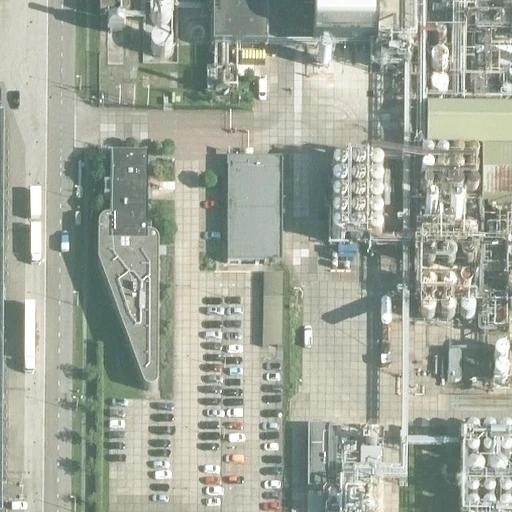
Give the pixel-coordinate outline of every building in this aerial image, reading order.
[(128,17),(128,0),(99,0),(99,17),(128,17)] [(265,50),(265,0),(212,0),(212,50),(214,50),(228,50),(265,50)] [(313,0),(313,46),(374,46),(375,5),(334,5),(333,0),(313,0)] [(168,26),(169,24),(170,22),(170,21),(171,20),(171,19),(170,17),(170,16),(170,15),(168,13),(167,11),(165,10),(163,9),(161,8),(158,8),(156,9),(154,10),(152,12),(151,13),(149,15),(149,16),(149,18),(149,19),(149,21),(149,23),(150,25),(152,27),(153,28),(155,29),(157,30),(159,30),(161,30),(162,30),(164,29),(166,28),(167,27),(168,26)] [(445,19),(445,18),(444,17),(444,16),(442,15),(440,14),(439,14),(438,14),(436,15),(435,16),(435,17),(434,18),(434,19),(434,20),(434,21),(434,23),(435,24),(436,24),(437,25),(438,25),(439,26),(441,25),(442,25),(443,24),(444,23),(445,22),(445,21),(445,20),(445,19)] [(511,38),(511,22),(466,22),(466,38),(511,38)] [(446,40),(445,39),(445,38),(444,36),(443,35),(442,35),(441,34),(439,34),(438,35),(436,35),(435,36),(434,38),(434,39),(434,40),(434,42),(434,43),(435,44),(436,45),(437,45),(438,46),(439,46),(440,46),(441,46),(442,45),(443,45),(444,44),(445,43),(445,42),(445,41),(446,40)] [(170,55),(171,54),(172,53),(172,52),(172,50),(172,49),(172,48),(172,47),(172,45),(172,44),(171,44),(170,42),(169,41),(167,39),(165,38),(163,38),(160,38),(158,38),(156,39),(154,41),(153,43),(151,45),(151,47),(151,49),(151,50),(151,51),(151,53),(152,54),(154,56),(155,57),(156,58),(158,59),(160,60),(162,60),(163,60),(166,59),(167,58),(169,57),(170,55)] [(510,39),(478,39),(477,40),(476,41),(476,43),(476,44),(476,45),(476,46),(477,47),(478,48),(510,48),(511,47),(511,45),(511,43),(511,41),(511,40),(510,39)] [(228,92),(228,50),(214,50),(213,92),(228,92)] [(511,51),(510,50),(477,50),(476,51),(476,52),(475,54),(476,55),(476,56),(477,56),(477,57),(510,58),(511,57),(511,56),(511,55),(511,54),(511,53),(511,52),(511,51)] [(444,71),(445,70),(446,69),(446,68),(446,67),(446,65),(446,64),(446,63),(445,61),(444,60),(442,59),(440,58),(439,58),(437,58),(435,58),(434,59),(433,61),(431,62),(431,64),(431,67),(431,68),(432,69),(433,70),(433,71),(435,73),(436,73),(438,73),(439,73),(441,73),(442,73),(443,72),(444,71)] [(510,60),(508,59),(479,59),(477,60),(476,61),(476,62),(475,63),(475,64),(475,66),(476,68),(476,69),(477,71),(478,71),(508,72),(509,71),(511,69),(511,68),(511,66),(511,64),(511,63),(511,62),(510,60)] [(510,75),(508,74),(478,73),(477,74),(476,76),(475,78),(475,80),(475,82),(476,84),(477,85),(478,86),(508,86),(509,85),(510,84),(511,82),(511,81),(511,80),(511,79),(511,78),(511,77),(511,76),(510,75)] [(181,77),(180,76),(140,75),(139,76),(138,77),(137,78),(137,80),(137,82),(138,83),(139,85),(140,85),(180,86),(181,85),(182,84),(182,83),(182,82),(182,81),(182,80),(182,79),(182,78),(181,77)] [(446,95),(447,94),(447,93),(447,91),(447,89),(446,88),(445,86),(444,85),(442,84),(441,83),(439,83),(437,83),(435,84),(434,84),(433,86),(432,87),(431,88),(431,89),(431,91),(431,92),(431,93),(431,95),(432,96),(433,97),(434,98),(436,99),(437,99),(439,99),(440,99),(442,99),(443,98),(444,98),(445,96),(446,95)] [(499,107),(500,87),(466,86),(465,106),(499,107)] [(508,99),(509,98),(510,97),(510,95),(510,94),(510,93),(510,92),(509,91),(508,91),(507,90),(505,90),(504,90),(503,90),(502,91),(501,92),(501,93),(500,94),(500,95),(500,96),(500,97),(501,98),(502,99),(503,100),(505,100),(507,100),(508,99)] [(511,154),(511,111),(427,112),(427,155),(481,154),(511,154)] [(511,206),(511,154),(481,154),(481,206),(511,206)] [(460,170),(461,170),(462,168),(463,167),(463,165),(463,164),(463,162),(462,161),(461,160),(460,159),(458,158),(457,158),(455,158),(454,159),(452,159),(452,160),(450,162),(450,163),(450,164),(450,165),(450,166),(451,168),(452,169),(453,170),(455,171),(457,171),(459,171),(460,170)] [(157,381),(157,256),(158,251),(158,250),(146,250),(146,244),(147,244),(147,238),(146,238),(146,221),(146,179),(146,160),(146,159),(110,159),(110,160),(109,221),(107,221),(105,221),(103,222),(102,222),(101,223),(99,225),(98,227),(97,228),(97,230),(97,266),(125,342),(142,387),(144,388),(145,389),(148,389),(149,389),(151,388),(153,387),(154,386),(155,384),(156,383),(157,381)] [(431,161),(431,160),(429,159),(428,159),(426,159),(424,159),(422,160),(421,161),(421,162),(420,163),(420,164),(420,165),(420,166),(421,168),(421,169),(422,170),(423,170),(425,171),(426,171),(428,171),(429,170),(430,170),(431,168),(432,167),(432,166),(432,165),(432,163),(431,161)] [(445,169),(446,167),(447,166),(447,165),(447,164),(446,163),(446,162),(445,160),(444,160),(442,159),(441,159),(439,159),(438,160),(437,160),(436,161),(436,163),(435,164),(435,165),(435,166),(436,168),(437,169),(438,170),(440,171),(441,171),(442,170),(444,170),(445,169)] [(474,170),(476,169),(476,167),(477,166),(477,165),(477,163),(476,162),(476,161),(475,160),(474,160),(473,159),(471,159),(470,159),(468,160),(467,161),(466,162),(466,163),(465,164),(465,165),(465,166),(466,167),(466,168),(467,170),(469,170),(471,171),(473,171),(474,170)] [(281,266),(282,161),(227,160),(226,249),(263,249),(263,265),(281,266)] [(345,178),(346,178),(346,177),(346,176),(346,174),(346,173),(345,172),(345,170),(343,169),(342,168),(341,168),(339,167),(337,168),(336,168),(335,169),(333,170),(332,171),(332,172),(331,174),(331,176),(331,177),(332,178),(333,179),(334,180),(335,181),(336,182),(337,182),(338,182),(340,182),(341,182),(342,181),(344,181),(345,180),(345,178)] [(363,180),(364,178),(364,177),(364,176),(364,175),(364,174),(364,172),(362,171),(362,170),(360,169),(358,168),(357,168),(355,168),(353,169),(352,170),(351,171),(350,172),(349,174),(349,175),(349,176),(350,178),(350,180),(351,181),(352,182),(353,182),(355,183),(357,183),(358,183),(359,183),(361,182),(362,181),(363,180)] [(380,180),(381,179),(381,177),(381,176),(381,175),(381,174),(381,172),(380,171),(378,170),(377,169),(375,168),(373,168),(372,168),(371,169),(369,170),(368,171),(367,172),(367,174),(366,175),(366,176),(367,178),(367,179),(368,180),(369,181),(370,182),(372,183),(373,183),(374,183),(376,183),(377,182),(378,182),(379,181),(380,180)] [(430,186),(431,185),(431,184),(432,183),(433,182),(433,181),(433,180),(433,179),(433,177),(432,176),(431,175),(430,174),(428,173),(426,173),(425,173),(424,174),(423,174),(422,175),(421,175),(420,177),(420,178),(420,180),(420,182),(420,183),(421,184),(422,185),(423,186),(425,186),(427,187),(429,186),(430,186)] [(445,186),(446,185),(447,184),(447,183),(447,182),(448,181),(448,180),(448,179),(447,177),(446,176),(445,175),(444,174),(442,174),(440,174),(439,174),(438,175),(436,176),(435,177),(435,178),(435,179),(434,180),(434,181),(435,182),(435,183),(435,184),(436,185),(438,186),(440,187),(442,187),(443,187),(445,186)] [(461,177),(461,176),(460,175),(459,175),(457,174),(455,174),(453,175),(452,176),(451,177),(451,178),(450,179),(450,180),(450,181),(451,183),(451,184),(453,186),(454,186),(456,187),(457,187),(458,186),(459,186),(461,185),(462,184),(462,182),(462,181),(462,179),(462,178),(461,177)] [(475,185),(476,184),(477,183),(477,182),(477,181),(477,179),(477,178),(476,177),(475,176),(474,175),(473,175),(472,175),(471,175),(469,175),(468,176),(467,177),(466,178),(466,180),(466,181),(466,183),(467,185),(468,185),(469,186),(471,186),(473,186),(475,185)] [(345,195),(345,194),(346,192),(346,191),(346,189),(345,188),(344,186),(343,185),(342,184),(340,184),(339,184),(336,184),(335,184),(333,186),(333,187),(332,188),(331,190),(331,191),(331,192),(332,194),(332,195),(333,196),(334,197),(335,198),(337,198),(338,199),(340,198),(342,198),(343,197),(344,196),(345,195)] [(363,196),(364,194),(364,193),(364,192),(364,191),(364,190),(364,188),(363,187),(362,186),(360,185),(359,184),(357,184),(356,184),(354,185),(353,185),(352,186),(351,188),(350,188),(350,190),(350,191),(350,192),(350,194),(350,195),(351,196),(352,197),(353,198),(354,199),(356,199),(357,199),(358,199),(360,199),(361,198),(362,197),(363,196)] [(380,196),(381,195),(381,193),(381,192),(381,191),(381,190),(381,189),(380,188),(379,187),(378,185),(377,185),(375,184),(374,184),(372,184),(370,185),(369,186),(368,187),(367,188),(367,190),(366,192),(367,193),(367,194),(368,196),(368,197),(369,198),(371,198),(372,199),(373,199),(375,199),(377,199),(378,198),(379,197),(380,196)] [(430,200),(431,199),(432,197),(433,196),(433,194),(432,193),(432,192),(431,191),(430,190),(429,189),(427,188),(426,188),(425,188),(423,189),(422,189),(421,190),(420,192),(420,193),(419,193),(419,195),(419,197),(420,198),(421,199),(421,200),(423,201),(424,201),(426,202),(428,201),(429,201),(430,200)] [(477,191),(476,190),(475,189),(473,188),(471,188),(469,189),(467,190),(466,191),(465,193),(465,194),(465,195),(466,197),(466,198),(467,199),(469,200),(470,200),(471,200),(472,200),(474,200),(476,199),(476,198),(477,197),(477,196),(478,195),(478,194),(477,192),(477,191)] [(444,200),(445,199),(446,198),(446,197),(447,195),(447,194),(446,193),(446,192),(445,191),(443,190),(442,190),(440,189),(439,190),(438,190),(437,191),(436,192),(435,193),(435,194),(435,195),(435,196),(435,197),(436,198),(436,199),(437,200),(438,200),(440,201),(442,201),(443,200),(444,200)] [(461,192),(460,191),(459,190),(457,189),(455,189),(453,189),(452,191),(450,192),(450,194),(450,195),(450,196),(450,197),(451,199),(452,199),(453,201),(454,201),(455,201),(457,201),(458,201),(460,200),(461,199),(461,198),(462,197),(462,196),(462,195),(462,193),(461,192)] [(344,212),(345,210),(346,209),(346,208),(346,207),(346,205),(345,203),(344,202),(343,201),(342,200),(340,200),(339,200),(337,200),(335,200),(334,201),(333,202),(332,203),(331,204),(331,206),(331,208),(331,209),(332,210),(332,212),(333,213),(334,213),(336,214),(337,214),(339,215),(340,214),(342,213),(343,213),(344,212)] [(363,211),(363,210),(364,209),(364,208),(364,207),(364,205),(363,204),(362,202),(361,201),(359,200),(358,200),(357,200),(355,200),(353,200),(352,201),(351,202),(350,203),(349,204),(349,206),(349,208),(349,209),(350,210),(350,212),(351,213),(352,213),(354,214),(355,214),(356,214),(358,214),(359,214),(360,213),(362,212),(363,211)] [(380,212),(381,211),(381,209),(382,208),(382,207),(381,206),(381,204),(380,203),(379,202),(377,201),(376,201),(374,200),(373,200),(371,201),(370,201),(369,202),(368,204),(367,205),(367,206),(367,207),(367,208),(367,210),(367,211),(368,212),(369,213),(370,214),(371,215),(373,215),(374,215),(375,215),(377,214),(379,214),(380,213),(380,212)] [(344,227),(345,226),(346,224),(346,223),(345,221),(345,220),(344,218),(343,217),(342,216),(340,216),(338,216),(336,216),(335,216),(333,218),(332,219),(332,220),(331,220),(331,222),(331,223),(331,224),(331,226),(332,227),(332,228),(333,229),(334,229),(335,230),(337,231),(338,231),(339,231),(341,230),(343,229),(344,228),(344,227)] [(362,227),(363,226),(363,225),(363,224),(363,223),(363,221),(362,220),(362,219),(361,218),(359,217),(357,216),(356,216),(354,216),(352,217),(351,217),(350,219),(349,220),(349,221),(348,223),(348,224),(349,225),(349,227),(350,228),(351,229),(352,230),(353,230),(354,231),(356,231),(357,231),(359,230),(360,229),(361,228),(362,227)] [(380,227),(381,226),(381,225),(381,223),(381,222),(381,221),(380,220),(379,218),(378,217),(377,217),(375,216),(374,216),(373,216),(371,216),(369,217),(368,218),(367,219),(367,221),(366,223),(366,224),(366,225),(367,227),(368,228),(369,229),(370,230),(372,230),(373,231),(374,231),(376,230),(377,230),(378,229),(379,228),(380,227)] [(459,227),(460,226),(461,224),(461,223),(461,222),(461,221),(460,219),(459,218),(458,217),(457,217),(455,216),(454,216),(453,217),(452,217),(451,218),(450,219),(449,220),(449,221),(449,222),(449,224),(450,225),(451,227),(452,228),(453,228),(454,228),(455,228),(457,228),(459,227)] [(432,226),(433,225),(434,224),(434,223),(434,222),(434,220),(433,219),(432,218),(431,217),(430,217),(429,217),(428,217),(427,218),(426,219),(425,219),(424,220),(424,221),(424,222),(424,223),(425,224),(425,225),(426,226),(427,226),(428,227),(429,227),(430,227),(431,227),(432,226)] [(344,243),(345,242),(345,240),(346,239),(345,238),(345,237),(345,235),(344,234),(343,233),(341,232),(340,231),(338,231),(337,231),(335,232),(334,232),(332,234),(332,235),(331,236),(331,238),(331,239),(331,241),(331,242),(332,243),(333,244),(334,245),(335,246),(337,246),(338,246),(339,246),(341,246),(342,245),(343,244),(344,243)] [(363,243),(363,242),(364,241),(364,240),(364,239),(364,238),(363,237),(363,236),(362,234),(361,233),(359,232),(358,232),(357,232),(355,232),(353,232),(352,233),(351,234),(350,235),(349,237),(349,239),(349,240),(349,241),(350,243),(350,244),(351,244),(352,245),(353,246),(354,246),(356,247),(357,247),(358,246),(360,246),(361,245),(362,244),(363,243)] [(379,244),(380,242),(381,241),(381,240),(381,239),(381,238),(380,237),(380,236),(379,235),(378,234),(376,233),(375,232),(374,232),(372,232),(370,233),(369,234),(368,235),(367,236),(366,237),(366,239),(366,240),(366,242),(367,243),(367,244),(368,245),(369,246),(371,247),(373,247),(374,247),(375,247),(377,246),(378,246),(379,244)] [(433,245),(434,245),(434,243),(435,242),(435,241),(435,240),(434,238),(434,237),(432,235),(431,234),(429,234),(428,233),(426,233),(425,234),(423,234),(422,235),(421,237),(420,239),(420,240),(419,241),(420,242),(420,243),(420,244),(421,245),(422,246),(423,247),(425,248),(426,248),(427,249),(429,248),(430,248),(431,247),(432,246),(433,245)] [(454,243),(455,242),(455,241),(455,240),(455,239),(454,238),(454,237),(453,236),(452,235),(451,234),(450,234),(448,233),(447,233),(445,234),(444,235),(443,236),(442,237),(441,238),(441,240),(441,241),(441,242),(442,242),(442,243),(443,244),(444,245),(445,246),(447,247),(448,247),(449,247),(450,247),(452,246),(453,245),(453,244),(454,243)] [(474,246),(475,245),(475,243),(475,242),(475,241),(475,240),(475,238),(474,237),(473,236),(472,235),(471,234),(470,234),(468,234),(466,234),(465,234),(464,235),(463,236),(462,236),(462,238),(461,240),(461,241),(461,242),(461,243),(461,244),(462,245),(463,246),(464,247),(465,248),(467,248),(468,248),(469,248),(471,248),(472,247),(473,247),(474,246)] [(433,264),(434,263),(434,262),(435,261),(435,259),(435,257),(434,256),(433,255),(432,254),(431,253),(429,253),(428,252),(426,253),(425,253),(423,254),(422,255),(422,257),(421,258),(421,260),(422,262),(422,263),(423,264),(424,265),(426,266),(428,266),(429,266),(430,266),(432,265),(433,264)] [(453,267),(454,265),(455,264),(455,263),(455,262),(455,260),(455,258),(454,256),(453,255),(451,254),(450,253),(448,253),(446,253),(445,253),(443,254),(441,256),(441,257),(440,258),(440,259),(440,260),(440,262),(440,263),(441,265),(441,266),(443,267),(444,268),(445,269),(446,269),(448,269),(449,269),(451,268),(452,268),(453,267)] [(472,269),(473,267),(475,266),(475,264),(476,264),(476,262),(476,261),(476,259),(475,259),(474,257),(474,256),(472,254),(470,253),(468,253),(466,253),(464,254),(462,255),(461,256),(460,258),(460,259),(460,260),(459,261),(459,263),(460,264),(460,265),(461,266),(462,267),(462,268),(464,269),(465,269),(467,270),(469,270),(470,269),(472,269)] [(284,276),(263,275),(262,348),(283,348),(284,276)] [(471,286),(470,285),(469,283),(468,283),(467,282),(465,282),(463,283),(461,284),(460,285),(460,286),(459,287),(459,288),(459,290),(459,291),(460,292),(461,294),(462,294),(463,295),(465,295),(467,295),(468,295),(469,294),(470,293),(471,292),(472,291),(472,290),(472,288),(471,286)] [(433,286),(432,285),(431,284),(429,284),(427,284),(425,284),(423,285),(422,286),(421,287),(420,289),(420,291),(420,292),(420,294),(420,295),(421,297),(422,298),(424,299),(426,299),(428,299),(430,299),(431,299),(432,298),(433,298),(434,296),(435,295),(435,293),(436,293),(436,291),(435,290),(435,289),(435,288),(434,287),(433,286)] [(452,285),(451,285),(450,284),(448,284),(447,284),(445,284),(444,285),(442,285),(441,287),(440,288),(440,290),(439,292),(440,294),(440,295),(441,296),(442,297),(443,298),(445,299),(447,300),(449,299),(450,299),(452,298),(453,297),(455,295),(455,293),(455,291),(455,290),(455,289),(454,288),(453,286),(452,285)] [(431,323),(433,322),(434,320),(435,318),(435,317),(435,316),(435,315),(435,313),(434,312),(433,310),(432,310),(431,309),(429,308),(428,308),(425,308),(423,309),(422,310),(421,311),(420,313),(419,314),(419,316),(419,317),(419,318),(420,319),(420,321),(421,322),(423,323),(424,324),(426,324),(427,324),(428,324),(430,324),(431,323)] [(452,323),(453,322),(454,320),(455,319),(455,317),(455,315),(455,314),(455,313),(454,312),(453,311),(453,310),(451,309),(449,308),(448,308),(447,308),(444,309),(443,310),(442,311),(440,312),(440,313),(440,314),(439,316),(440,318),(440,319),(441,320),(442,321),(443,322),(444,323),(446,324),(447,324),(449,324),(451,323),(452,323)] [(470,323),(472,322),(473,321),(474,319),(474,318),(474,316),(474,315),(474,314),(473,312),(472,311),(470,309),(469,309),(467,308),(466,308),(464,309),(462,310),(460,311),(459,313),(459,314),(459,315),(458,316),(459,317),(459,319),(459,320),(460,321),(461,322),(463,323),(464,324),(466,324),(468,324),(469,324),(470,323)] [(500,354),(499,354),(497,355),(496,356),(494,357),(494,358),(494,359),(493,360),(493,361),(493,362),(494,364),(495,365),(496,367),(498,368),(500,368),(501,368),(502,368),(504,367),(506,366),(507,364),(507,362),(507,360),(507,358),(506,357),(505,356),(504,355),(502,354),(500,354)] [(504,385),(505,383),(506,382),(507,381),(507,379),(507,378),(506,376),(506,375),(504,374),(503,373),(501,372),(500,372),(498,372),(497,373),(496,373),(495,374),(494,375),(493,377),(493,378),(493,379),(493,381),(494,382),(494,384),(495,385),(497,386),(499,386),(500,386),(502,386),(503,385),(504,385)] [(335,491),(335,429),(307,429),(307,491),(308,491),(335,491)] [(487,432),(486,432),(485,432),(484,433),(483,434),(482,435),(482,436),(481,437),(481,439),(481,440),(482,441),(483,442),(484,443),(485,444),(486,444),(487,444),(488,444),(490,444),(491,443),(492,442),(492,441),(493,440),(493,439),(493,437),(493,436),(493,435),(492,434),(491,433),(490,433),(489,432),(487,432)] [(471,433),(469,433),(468,433),(467,434),(466,435),(465,436),(465,437),(465,438),(465,439),(465,441),(465,442),(466,443),(467,444),(468,444),(469,445),(471,445),(472,445),(473,444),(474,444),(475,443),(476,442),(476,441),(477,440),(477,438),(476,437),(476,436),(475,435),(474,434),(473,433),(472,433),(471,433)] [(504,433),(503,433),(502,434),(500,434),(500,435),(499,436),(498,437),(498,438),(498,440),(498,441),(499,442),(499,443),(500,444),(501,445),(503,445),(504,445),(505,445),(506,445),(507,444),(508,443),(509,442),(510,441),(510,440),(510,439),(510,437),(509,436),(508,435),(508,434),(506,434),(505,433),(504,433)] [(470,451),(468,451),(467,452),(466,452),(465,453),(464,454),(464,455),(464,457),(464,458),(464,459),(464,460),(465,461),(466,462),(467,463),(468,463),(470,463),(471,463),(472,463),(473,462),(474,461),(475,460),(475,459),(476,458),(476,457),(475,456),(475,454),(474,453),(473,453),(472,452),(471,451),(470,451)] [(487,451),(486,451),(484,452),(483,452),(482,453),(482,454),(481,455),(481,457),(481,458),(481,459),(482,460),(482,461),(483,462),(484,463),(486,463),(487,463),(488,463),(489,463),(490,462),(491,461),(492,460),(493,459),(493,458),(493,457),(493,455),(492,454),(491,453),(490,452),(489,452),(488,451),(487,451)] [(504,451),(503,451),(502,452),(501,452),(500,453),(499,454),(499,455),(498,457),(498,458),(499,459),(499,460),(500,461),(501,462),(502,463),(503,463),(504,463),(506,463),(507,463),(508,462),(509,461),(510,460),(510,459),(510,458),(510,457),(510,456),(510,454),(509,453),(508,453),(507,452),(506,452),(504,451)] [(473,469),(471,469),(470,470),(468,470),(467,472),(466,473),(465,474),(465,476),(465,478),(465,480),(466,481),(467,483),(468,484),(470,485),(471,485),(473,485),(475,485),(476,485),(478,484),(479,483),(480,481),(481,480),(481,478),(481,476),(481,475),(480,473),(479,472),(478,470),(477,470),(475,469),(473,469)] [(497,469),(495,469),(493,470),(492,471),(490,472),(489,473),(489,475),(488,477),(488,478),(489,480),(489,482),(490,483),(492,484),(493,485),(495,486),(496,486),(498,486),(500,485),(501,484),(503,483),(504,482),(504,480),(505,479),(505,477),(504,475),(504,473),(503,472),(501,471),(500,470),(498,469),(497,469)] [(471,490),(470,490),(468,491),(467,492),(466,493),(465,494),(464,495),(464,497),(464,499),(464,500),(464,502),(465,503),(467,504),(468,505),(469,505),(471,505),(473,505),(474,505),(476,504),(477,503),(478,502),(478,500),(479,499),(479,497),(478,496),(478,494),(477,493),(476,492),(474,491),(473,490),(471,490)] [(487,491),(486,491),(484,492),(483,493),(481,494),(480,495),(480,496),(479,498),(479,499),(480,501),(480,502),(481,504),(482,505),(484,506),(485,506),(487,506),(489,506),(490,506),(491,505),(493,504),(494,503),(494,501),(495,500),(495,498),(494,496),(494,495),(493,494),(492,493),(490,492),(489,491),(487,491)] [(502,493),(501,493),(500,493),(499,494),(498,495),(497,496),(496,497),(496,498),(496,499),(496,500),(497,502),(498,503),(499,503),(500,504),(501,504),(502,505),(503,504),(505,504),(506,504),(507,503),(507,502),(508,501),(508,499),(508,498),(508,497),(507,496),(507,495),(506,494),(505,493),(504,493),(502,493)]
